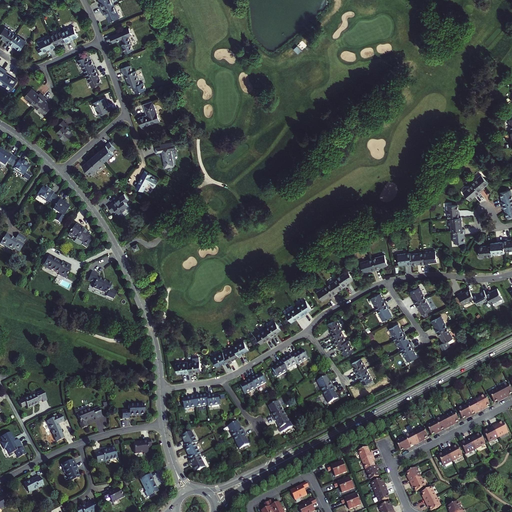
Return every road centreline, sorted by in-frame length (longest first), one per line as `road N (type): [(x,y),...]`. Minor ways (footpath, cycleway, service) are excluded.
road 1 (secondary): [(280,462),(511,342)]
road 2 (residential): [(160,389),(137,293),(103,225),(60,172)]
road 3 (residential): [(390,465),(511,402)]
road 4 (residential): [(385,282),(511,274)]
